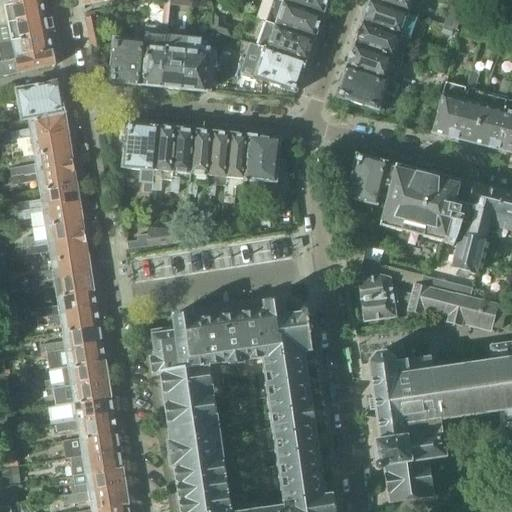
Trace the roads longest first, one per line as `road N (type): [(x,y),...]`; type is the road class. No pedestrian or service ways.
road 1 (residential): [(88,103),(149,511)]
road 2 (residential): [(308,130),(306,164),(362,511)]
road 3 (residential): [(88,103),(308,130)]
road 4 (residential): [(308,130),(511,180)]
road 5 (residential): [(348,0),(308,130)]
